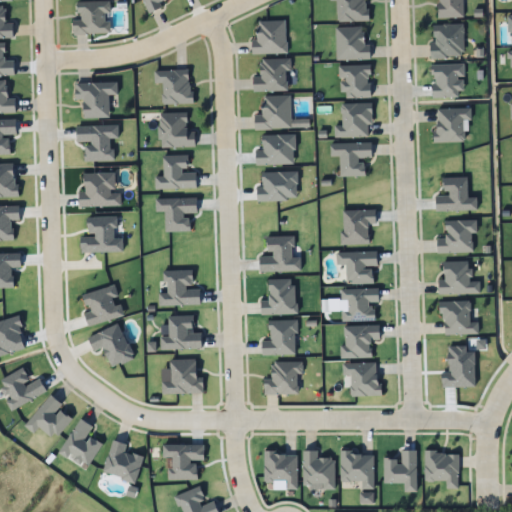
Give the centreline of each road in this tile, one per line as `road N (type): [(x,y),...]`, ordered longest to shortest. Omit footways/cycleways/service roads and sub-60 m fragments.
road 1 (residential): [(38,0),(51,352),(78,390),(126,424),(485,433)]
road 2 (residential): [(402,0),(417,430)]
road 3 (residential): [(218,22),(235,430)]
road 4 (residential): [(39,60),(107,60),(190,36),(265,0)]
road 5 (residential): [(511,380),(485,433),(485,502)]
